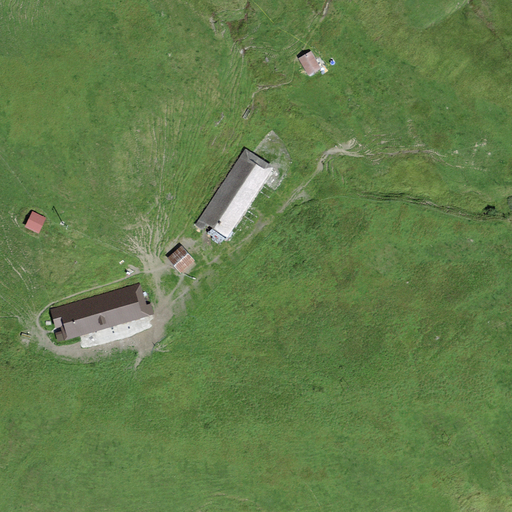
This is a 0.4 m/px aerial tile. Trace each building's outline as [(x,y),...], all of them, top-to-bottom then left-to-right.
[(300,58),(309,74),(320,69),(310,53),(300,58)] [(237,225),(235,223),(272,167),(245,149),(196,225),(202,229),(207,222),(227,235),(234,225),(236,227),(237,225)] [(26,226),(38,232),(44,218),(33,213),(26,226)] [(171,258),(181,269),(190,261),(180,249),(171,258)] [(139,284),(52,309),(57,325),(66,322),(68,329),(63,331),(65,339),(152,313),(150,305),(145,307),(139,284)]
